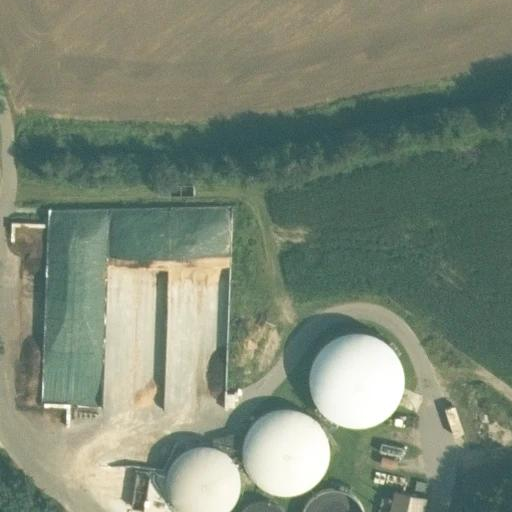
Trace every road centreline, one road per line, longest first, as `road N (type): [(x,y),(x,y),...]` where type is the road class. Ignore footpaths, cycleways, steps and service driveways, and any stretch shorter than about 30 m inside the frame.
road 1 (unclassified): [(0,100),(12,185),(0,243)]
road 2 (unclassified): [(0,428),(28,463),(90,511)]
